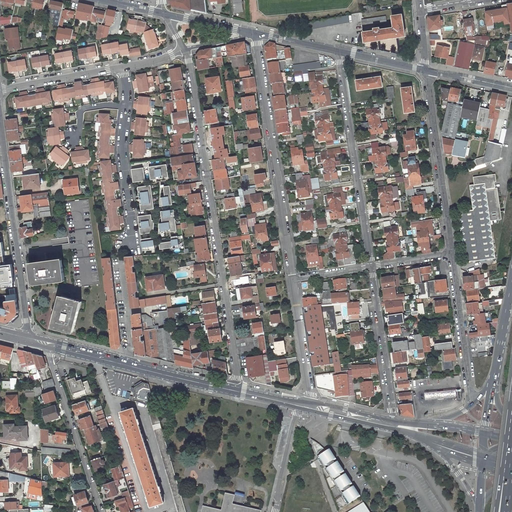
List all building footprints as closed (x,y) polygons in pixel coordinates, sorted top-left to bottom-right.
[(46,0),(33,0),(33,4),(32,6),(37,7),(40,8),(44,9),(46,0)] [(169,0),(170,1),(174,6),(191,10),(190,0),(169,0)] [(190,0),(191,10),(207,13),(205,0),(190,0)] [(233,0),(235,12),(243,11),(241,0),(233,0)] [(64,4),(52,1),(50,7),(55,8),(55,10),(59,11),(59,9),(62,10),(64,4)] [(94,6),(79,3),(76,18),(80,19),(85,20),(88,20),(89,19),(91,19),(93,10),(94,6)] [(485,12),(488,30),(495,29),(493,22),(504,20),(505,24),(510,23),(507,4),(501,5),(502,9),(499,10),(498,8),(495,9),(496,10),(485,12)] [(65,11),(62,10),(61,15),(60,23),(59,28),(62,28),(64,19),(68,20),(69,17),(73,18),(75,12),(65,10),(65,11)] [(105,12),(93,10),(91,19),(91,21),(96,22),(96,20),(103,22),(104,18),(105,12)] [(118,12),(108,10),(106,20),(105,26),(102,39),(110,37),(111,34),(108,34),(109,31),(110,27),(109,27),(109,25),(113,26),(113,24),(112,23),(112,22),(114,22),(115,17),(117,17),(118,12)] [(365,42),(405,36),(402,15),(402,14),(392,16),(394,28),(380,30),(380,28),(374,28),(375,30),(363,32),(365,42)] [(13,15),(0,17),(1,24),(11,23),(12,17),(13,15)] [(129,19),(127,28),(131,29),(130,31),(135,32),(139,16),(135,15),(134,20),(129,19)] [(309,30),(349,22),(348,15),(308,23),(309,30)] [(440,15),(428,17),(430,30),(441,28),(441,25),(443,24),(442,20),(440,20),(440,15)] [(142,17),(139,16),(135,32),(140,33),(141,31),(144,32),(151,30),(146,25),(146,22),(141,21),(142,17)] [(386,16),(362,20),(362,22),(363,26),(387,22),(386,16)] [(473,19),(464,20),(466,38),(467,40),(470,40),(475,40),(476,40),(476,36),(472,37),(472,34),(474,34),(475,32),(475,30),(473,29),(472,26),(474,24),(473,19)] [(105,26),(99,25),(96,40),(102,39),(105,26)] [(19,42),(18,27),(5,29),(6,39),(8,39),(9,50),(18,49),(17,42),(19,42)] [(151,30),(144,32),(147,40),(156,37),(154,29),(151,30)] [(58,31),(55,47),(62,46),(70,44),(73,34),(58,31)] [(156,37),(147,40),(150,49),(159,46),(156,37)] [(454,60),(453,66),(469,70),(470,66),(471,58),(474,45),(469,43),(470,40),(467,40),(459,40),(454,60)] [(474,45),(471,58),(480,60),(481,54),(483,55),(484,47),(485,41),(482,40),(476,40),(475,40),(474,45)] [(110,44),(113,60),(117,59),(116,53),(120,52),(121,55),(120,52),(119,45),(119,42),(110,44)] [(129,50),(128,44),(119,45),(119,42),(119,45),(120,52),(121,55),(129,53),(130,57),(134,56),(133,49),(129,50)] [(245,42),(221,47),(222,56),(222,57),(232,56),(244,54),(246,54),(251,53),(250,46),(245,42)] [(109,56),(110,60),(113,60),(110,44),(102,45),(103,55),(108,54),(109,56)] [(265,48),(267,63),(268,63),(286,60),(287,61),(292,60),(291,49),(270,44),(265,48)] [(438,45),(435,56),(447,58),(446,65),(453,66),(454,60),(447,58),(450,48),(438,45)] [(95,46),(87,48),(90,64),(94,63),(92,57),(97,56),(95,46)] [(213,58),(222,56),(221,47),(200,51),(196,55),(197,60),(208,59),(213,58)] [(90,64),(87,48),(78,50),(80,59),(85,58),(86,65),(90,64)] [(72,51),(63,52),(66,69),(70,68),(69,61),(74,60),(72,51)] [(63,52),(55,54),(57,64),(62,63),(63,69),(66,69),(63,52)] [(244,54),(232,56),(234,67),(247,65),(246,61),(245,61),(244,54)] [(49,55),(40,57),(43,73),(47,72),(46,66),(51,65),(49,55)] [(222,56),(213,58),(214,60),(216,60),(217,67),(224,65),(222,57),(222,56)] [(40,57),(32,58),(33,68),(38,67),(40,74),(43,73),(40,57)] [(25,59),(17,61),(20,77),(24,77),(22,70),(27,69),(25,59)] [(208,59),(197,60),(199,70),(209,68),(208,59)] [(17,61),(8,63),(10,72),(15,71),(16,78),(20,77),(17,61)] [(320,61),(293,65),(294,72),(302,71),(321,68),(320,61)] [(496,63),(486,61),(484,73),(493,75),(496,63)] [(268,65),(270,76),(280,74),(278,63),(268,65)] [(249,65),(239,67),(241,77),(251,75),(249,65)] [(180,67),(170,69),(172,82),(183,80),(180,67)] [(302,71),(294,72),(295,80),(303,79),(302,71)] [(137,80),(133,81),(134,85),(150,82),(149,77),(147,77),(146,74),(136,75),(137,80)] [(280,74),(270,76),(271,85),(273,85),(281,84),(280,74)] [(309,75),(311,86),(312,86),(312,91),(318,90),(316,78),(315,74),(309,75)] [(381,76),(356,80),(358,90),(382,86),(381,76)] [(219,77),(206,79),(207,84),(208,84),(210,93),(221,91),(219,77)] [(254,77),(243,78),(246,93),(257,91),(254,77)] [(92,84),(87,84),(89,94),(93,93),(93,96),(98,95),(95,78),(92,79),(92,84)] [(99,78),(95,78),(98,95),(103,94),(103,91),(106,91),(107,97),(106,91),(104,81),(99,82),(99,78)] [(110,80),(104,81),(106,91),(107,97),(111,97),(110,92),(115,91),(113,82),(110,82),(110,80)] [(183,80),(172,82),(174,92),(184,90),(183,80)] [(229,80),(226,81),(228,98),(233,97),(234,97),(232,80),(229,80)] [(82,81),(78,82),(81,98),(86,97),(86,95),(89,94),(87,84),(82,85),(82,81)] [(78,82),(74,82),(75,87),(71,88),(72,97),(76,97),(76,99),(81,98),(78,82)] [(150,82),(134,85),(134,88),(139,88),(140,92),(149,91),(149,87),(151,87),(150,82)] [(65,84),(61,85),(64,101),(69,100),(69,98),(72,97),(71,88),(66,89),(65,84)] [(281,84),(273,85),(275,96),(285,94),(283,84),(281,84)] [(61,85),(58,85),(58,90),(53,91),(55,100),(59,100),(59,102),(64,101),(61,85)] [(402,88),(405,113),(415,111),(412,87),(402,88)] [(461,90),(451,87),(451,90),(449,99),(459,101),(459,97),(461,97),(461,94),(460,94),(461,90)] [(44,88),(40,89),(43,104),(43,105),(49,104),(48,102),(52,101),(50,91),(45,92),(44,88)] [(451,90),(442,88),(443,99),(448,100),(449,99),(451,90)] [(38,94),(33,95),(35,105),(43,104),(43,105),(43,104),(40,89),(37,89),(38,94)] [(323,89),(318,90),(320,102),(320,108),(327,107),(325,94),(324,94),(323,89)] [(174,92),(172,92),(173,99),(170,99),(170,101),(177,100),(186,98),(184,90),(174,92)] [(27,91),(23,92),(26,106),(26,107),(35,105),(33,95),(28,96),(27,91)] [(26,106),(23,92),(20,92),(21,97),(16,98),(16,102),(14,103),(15,108),(26,106),(26,107),(26,106)] [(489,109),(480,107),(478,118),(476,125),(476,127),(480,128),(480,126),(491,128),(499,94),(493,93),(492,96),(491,95),(490,99),(491,100),(489,109)] [(507,96),(499,94),(491,128),(485,156),(483,164),(491,161),(500,159),(506,129),(502,128),(499,143),(492,142),(494,134),(495,134),(501,106),(504,106),(506,101),(507,102),(507,99),(506,99),(507,96)] [(293,96),(290,96),(291,105),(296,104),(297,108),(299,108),(298,95),(293,96)] [(134,101),(134,104),(150,106),(151,101),(149,101),(149,97),(140,96),(139,101),(134,101)] [(242,98),(244,110),(250,109),(251,112),(256,111),(254,96),(242,98)] [(273,99),(275,112),(287,110),(285,97),(273,99)] [(186,98),(177,100),(179,111),(187,109),(186,98)] [(481,105),(464,101),(461,114),(478,118),(480,107),(481,105)] [(163,103),(163,107),(165,115),(173,114),(173,113),(174,113),(172,102),(166,103),(166,102),(163,103)] [(463,107),(448,103),(442,132),(443,135),(456,138),(463,107)] [(150,106),(134,104),(134,108),(138,108),(137,113),(147,115),(148,111),(150,111),(150,106)] [(52,113),(53,119),(69,116),(68,113),(64,113),(63,108),(54,110),(54,113),(52,113)] [(216,108),(205,110),(207,124),(218,122),(216,108)] [(292,119),(293,122),(301,121),(299,108),(297,108),(292,109),(293,119),(292,119)] [(369,119),(369,122),(375,121),(373,109),(367,110),(368,119),(369,119)] [(287,110),(275,112),(277,125),(288,123),(288,118),(287,110)] [(173,113),(173,114),(174,124),(189,122),(188,111),(174,113),(173,113)] [(224,112),(226,126),(233,124),(231,115),(231,111),(224,112)] [(100,117),(97,117),(97,122),(114,123),(114,120),(109,119),(110,114),(100,114),(100,117)] [(250,126),(250,129),(259,128),(257,114),(247,115),(249,126),(250,126)] [(69,116),(53,119),(53,124),(55,123),(56,127),(58,127),(66,126),(65,121),(69,120),(69,116)] [(132,122),(132,125),(148,127),(149,122),(146,122),(147,118),(137,117),(136,122),(132,122)] [(322,117),(316,118),(317,126),(318,126),(318,129),(324,129),(322,117)] [(17,119),(6,120),(7,130),(18,129),(17,119)] [(380,120),(375,121),(377,133),(383,132),(382,125),(381,125),(380,120)] [(97,122),(102,123),(101,126),(99,126),(99,131),(115,132),(115,128),(111,128),(111,123),(114,123),(97,122)] [(181,134),(191,132),(189,123),(171,126),(173,135),(181,134)] [(288,123),(277,125),(278,134),(283,134),(283,136),(290,135),(288,123)] [(226,126),(208,128),(210,140),(216,139),(234,136),(234,132),(233,124),(226,126)] [(148,127),(132,125),(131,129),(136,129),(135,134),(145,136),(145,132),(147,132),(148,127)] [(56,127),(49,128),(49,131),(47,132),(48,137),(64,135),(63,131),(59,132),(58,127),(56,127)] [(333,140),(333,141),(335,141),(333,127),(329,128),(324,129),(326,141),(333,140)] [(259,128),(250,129),(250,130),(251,133),(251,134),(252,139),(255,138),(257,138),(261,138),(260,128),(259,128)] [(18,129),(7,130),(9,141),(20,139),(19,136),(21,136),(21,133),(19,133),(18,129)] [(319,133),(315,133),(316,139),(319,139),(319,142),(326,141),(324,129),(318,129),(318,130),(319,133)] [(115,132),(99,131),(99,136),(101,137),(101,140),(110,140),(111,136),(115,136),(115,132)] [(404,135),(405,140),(415,139),(414,131),(407,131),(408,134),(404,135)] [(171,143),(172,147),(181,146),(179,138),(182,138),(181,134),(173,135),(174,143),(171,143)] [(64,135),(48,137),(48,142),(51,142),(51,145),(61,144),(60,139),(64,138),(64,135)] [(216,139),(219,159),(237,156),(238,156),(237,150),(236,145),(235,137),(234,136),(216,139)] [(455,141),(443,138),(445,150),(445,154),(452,155),(452,153),(455,141)] [(134,144),(130,144),(130,148),(146,148),(146,143),(144,143),(144,139),(134,139),(134,144)] [(416,149),(415,139),(405,140),(406,149),(407,150),(416,149)] [(98,143),(98,148),(114,149),(115,146),(110,145),(110,140),(101,140),(100,143),(98,143)] [(468,142),(455,140),(455,141),(452,153),(464,156),(466,147),(467,148),(468,142)] [(370,156),(370,161),(375,160),(381,160),(379,148),(379,147),(378,142),(372,143),(373,148),(374,156),(370,156)] [(172,147),(170,148),(172,158),(171,158),(172,166),(195,162),(192,144),(181,146),(172,147)] [(56,146),(50,154),(53,156),(52,158),(56,161),(66,148),(63,146),(60,150),(56,146)] [(83,146),(79,147),(82,163),(87,162),(86,160),(90,160),(89,150),(84,151),(83,146)] [(261,146),(249,148),(251,163),(263,161),(261,146)] [(381,160),(386,159),(386,156),(388,155),(388,154),(391,153),(390,148),(388,146),(379,147),(379,148),(381,160)] [(76,152),(71,152),(73,162),(76,161),(76,164),(82,163),(79,147),(76,147),(76,152)] [(66,148),(56,161),(60,164),(61,163),(64,165),(70,157),(66,154),(69,150),(66,148)] [(114,149),(98,148),(98,154),(100,154),(100,157),(109,158),(110,153),(114,153),(114,149)] [(146,148),(130,148),(130,152),(134,152),(134,157),(144,157),(144,153),(146,153),(146,148)] [(330,168),(335,167),(334,162),(335,162),(335,157),(337,157),(336,154),(341,154),(340,148),(327,150),(327,152),(330,168)] [(292,150),(293,158),(303,156),(302,151),(299,152),(298,149),(292,150)] [(21,150),(10,151),(11,161),(22,160),(21,150)] [(327,152),(321,153),(323,164),(324,164),(324,168),(330,168),(327,152)] [(219,159),(213,160),(214,170),(225,168),(224,159),(225,159),(225,160),(227,159),(228,162),(238,160),(238,157),(237,156),(219,159)] [(303,156),(293,158),(294,164),(294,166),(305,165),(304,161),(303,156)] [(409,168),(409,173),(420,171),(418,163),(416,163),(415,156),(408,157),(409,161),(404,161),(405,168),(409,168)] [(483,164),(485,156),(475,159),(477,166),(483,164)] [(386,159),(381,160),(383,172),(389,171),(388,163),(387,164),(386,159)] [(22,160),(11,161),(13,172),(24,170),(22,160)] [(111,160),(101,162),(101,165),(99,165),(100,171),(116,168),(116,165),(111,165),(111,160)] [(492,164),(491,161),(483,164),(477,166),(468,169),(469,171),(492,164)] [(195,162),(172,166),(174,180),(197,176),(195,162)] [(169,177),(167,164),(149,167),(151,180),(169,177)] [(145,180),(144,167),(143,167),(132,169),(133,182),(145,180)] [(335,167),(330,168),(332,180),(338,179),(337,171),(336,171),(335,167)] [(116,168),(100,171),(101,176),(103,176),(103,179),(113,177),(112,173),(117,172),(116,168)] [(404,178),(406,190),(413,189),(412,185),(421,184),(420,171),(409,173),(410,177),(404,178)] [(39,173),(25,175),(26,182),(24,183),(25,189),(41,187),(39,173)] [(473,210),(458,212),(465,262),(496,258),(491,221),(502,219),(497,188),(494,188),(493,182),(496,182),(495,174),(473,177),(474,184),(470,185),(473,210)] [(113,177),(103,179),(104,182),(102,182),(102,188),(119,185),(118,182),(114,182),(113,177)] [(228,177),(216,179),(217,190),(221,189),(226,189),(230,188),(228,177)] [(78,179),(64,181),(66,194),(80,192),(78,179)] [(307,181),(296,182),(298,190),(308,189),(307,181)] [(180,195),(180,196),(189,194),(191,194),(191,190),(190,183),(179,185),(180,195)] [(119,185),(102,188),(103,193),(105,192),(106,196),(115,194),(115,190),(119,189),(119,185)] [(154,209),(151,185),(138,187),(141,210),(154,209)] [(173,204),(170,185),(164,186),(164,185),(161,185),(161,187),(164,187),(165,197),(160,198),(160,206),(173,204)] [(391,186),(385,187),(387,199),(392,198),(397,197),(396,187),(392,188),(391,186)] [(334,195),(336,207),(341,206),(346,205),(344,193),(342,193),(341,187),(333,189),(334,195)] [(381,196),(381,200),(387,199),(385,187),(379,188),(380,197),(381,196)] [(308,189),(298,190),(299,198),(309,197),(308,189)] [(21,196),(22,207),(17,208),(18,212),(34,210),(35,217),(51,215),(50,205),(48,192),(31,194),(21,196)] [(191,194),(189,194),(190,204),(201,202),(200,193),(191,194)] [(252,202),(252,203),(263,202),(262,196),(261,194),(261,193),(256,194),(251,195),(252,202)] [(115,194),(106,196),(106,199),(104,200),(105,205),(121,202),(121,199),(116,199),(115,194)] [(334,195),(328,196),(329,203),(330,203),(330,207),(336,207),(334,195)] [(414,205),(424,204),(423,195),(413,197),(414,205)] [(225,198),(225,199),(227,209),(237,208),(236,203),(238,203),(238,200),(235,200),(235,197),(227,198),(225,198)] [(392,198),(387,199),(389,211),(395,210),(394,203),(393,203),(392,198)] [(89,199),(64,202),(75,287),(100,284),(89,199)] [(389,215),(389,211),(387,199),(381,200),(382,203),(381,203),(383,216),(389,215)] [(121,202),(105,205),(106,210),(108,210),(108,213),(118,211),(117,207),(122,206),(121,202)] [(201,202),(190,204),(192,215),(204,213),(203,207),(202,207),(201,202)] [(263,202),(252,203),(253,211),(264,210),(263,202)] [(425,212),(424,204),(414,205),(414,210),(418,210),(419,213),(425,212)] [(341,206),(336,207),(338,219),(344,218),(343,210),(342,211),(341,206)] [(330,207),(326,208),(327,217),(331,217),(331,220),(338,219),(336,207),(330,207)] [(177,231),(174,209),(161,211),(163,223),(159,223),(159,233),(165,233),(165,229),(170,229),(171,232),(177,231)] [(118,211),(108,213),(109,216),(106,216),(107,222),(123,219),(123,216),(119,216),(118,211)] [(312,213),(301,214),(303,223),(313,221),(312,213)] [(154,232),(154,220),(152,220),(151,214),(138,216),(141,234),(154,232)] [(242,223),(240,223),(241,228),(242,228),(244,235),(249,234),(247,219),(247,217),(241,218),(242,223)] [(123,219),(107,222),(108,227),(110,227),(111,230),(120,229),(120,224),(124,223),(123,219)] [(25,227),(20,228),(22,239),(34,236),(32,221),(24,223),(25,227)] [(303,223),(300,223),(299,225),(300,229),(301,230),(304,230),(304,231),(314,229),(313,221),(303,223)] [(318,222),(317,222),(318,229),(327,228),(326,221),(318,222)] [(255,225),(257,233),(267,232),(267,231),(266,223),(261,224),(255,225)] [(196,234),(197,238),(207,237),(205,225),(195,226),(196,233),(194,233),(195,234),(196,234)] [(387,240),(393,239),(391,227),(385,228),(386,237),(387,237),(387,240)] [(340,235),(342,247),(347,246),(347,243),(348,243),(345,228),(339,229),(340,233),(340,235)] [(418,232),(418,237),(429,236),(427,228),(421,229),(421,232),(418,232)] [(257,233),(258,244),(262,243),(262,241),(268,240),(267,232),(257,233)] [(337,235),(334,236),(335,243),(336,243),(336,248),(342,247),(340,235),(340,233),(337,234),(337,235)] [(249,235),(230,238),(232,254),(243,252),(241,240),(250,239),(249,235)] [(179,248),(178,236),(171,237),(172,241),(159,243),(160,249),(173,247),(173,249),(179,248)] [(422,245),(423,254),(431,252),(429,236),(418,237),(420,246),(422,245)] [(155,250),(154,237),(141,239),(143,250),(155,250)] [(197,238),(196,239),(197,251),(198,251),(209,250),(207,237),(197,238)] [(398,238),(393,239),(395,251),(401,250),(400,241),(399,241),(398,238)] [(387,243),(389,259),(395,258),(395,251),(393,239),(387,240),(388,243),(387,243)] [(317,245),(306,247),(307,255),(318,253),(317,245)] [(347,246),(342,247),(344,259),(345,266),(356,264),(353,245),(347,246)] [(342,247),(336,248),(337,252),(336,253),(338,267),(345,266),(344,259),(342,247)] [(260,248),(252,249),(252,254),(253,259),(257,259),(256,254),(260,253),(260,248)] [(209,250),(198,251),(198,255),(196,255),(197,258),(199,258),(199,261),(210,260),(209,250)] [(274,253),(260,255),(261,263),(272,262),(275,261),(274,253)] [(318,253),(307,255),(309,266),(319,265),(320,270),(324,269),(322,257),(318,257),(318,253)] [(229,257),(230,264),(241,262),(240,256),(240,255),(229,257)] [(134,256),(125,257),(128,282),(137,281),(136,272),(133,273),(132,266),(135,265),(134,256)] [(111,258),(102,258),(103,268),(106,267),(106,274),(104,275),(106,293),(109,293),(109,300),(106,300),(107,309),(116,308),(111,258)] [(31,263),(34,284),(55,281),(55,280),(65,279),(62,260),(53,261),(53,260),(31,263)] [(272,262),(261,263),(263,271),(277,269),(275,261),(272,262)] [(195,265),(190,266),(191,268),(195,267),(196,272),(194,272),(194,277),(206,276),(204,263),(195,265)] [(0,283),(15,282),(13,264),(0,264),(0,283)] [(406,270),(407,277),(412,277),(412,278),(411,278),(412,284),(419,283),(422,283),(421,274),(420,268),(417,268),(417,267),(415,267),(415,269),(406,270)] [(242,268),(231,270),(232,276),(243,274),(242,268)] [(463,277),(464,283),(474,282),(479,281),(484,279),(483,276),(481,277),(479,269),(468,272),(469,276),(463,277)] [(243,274),(243,277),(240,278),(241,282),(244,281),(244,285),(250,284),(249,276),(252,276),(254,286),(257,286),(255,273),(255,272),(248,273),(243,274)] [(163,275),(146,278),(148,291),(164,288),(162,281),(164,281),(163,275)] [(382,278),(383,288),(395,286),(394,276),(382,278)] [(349,279),(334,281),(335,291),(339,290),(339,292),(341,291),(341,290),(347,289),(346,284),(350,284),(349,279)] [(447,291),(446,279),(436,280),(437,292),(447,291)] [(137,281),(128,282),(131,308),(140,307),(151,305),(167,303),(166,296),(139,300),(139,298),(136,298),(135,291),(138,291),(137,281)] [(479,281),(474,282),(464,283),(465,289),(473,288),(473,289),(478,289),(480,289),(479,281)] [(329,282),(323,283),(324,290),(328,289),(328,291),(323,291),(324,306),(333,305),(331,295),(329,282)] [(349,288),(350,291),(352,290),(358,290),(357,282),(351,282),(352,288),(349,288)] [(422,283),(419,283),(421,294),(418,294),(419,299),(422,298),(428,298),(428,293),(426,282),(422,283)] [(245,287),(240,288),(241,294),(245,293),(246,298),(252,297),(251,289),(252,288),(252,287),(252,286),(251,287),(245,287)] [(396,288),(395,286),(383,288),(384,294),(385,294),(385,297),(383,297),(384,301),(397,300),(404,300),(404,294),(392,295),(392,293),(395,292),(394,288),(396,288)] [(267,288),(268,296),(272,295),(277,295),(275,287),(267,288)] [(478,289),(473,289),(467,290),(468,301),(480,300),(479,298),(479,296),(478,289)] [(203,292),(204,303),(215,301),(215,298),(214,295),(214,291),(203,292)] [(331,295),(333,305),(336,305),(340,304),(348,304),(353,304),(353,302),(348,302),(347,294),(331,295)] [(19,312),(16,295),(6,296),(8,309),(7,308),(7,307),(4,306),(4,304),(0,303),(0,304),(0,319),(8,321),(11,321),(18,314),(19,312)] [(53,326),(74,331),(79,310),(78,310),(80,301),(61,296),(59,305),(58,305),(53,326)] [(384,301),(381,301),(382,305),(389,304),(389,306),(388,306),(388,311),(390,311),(391,314),(392,314),(399,313),(397,300),(384,301)] [(435,301),(437,312),(449,310),(447,300),(435,301)] [(204,303),(203,303),(205,314),(217,312),(215,301),(204,303)] [(482,301),(467,303),(468,315),(483,313),(482,301)] [(254,303),(254,305),(253,306),(243,307),(244,311),(244,314),(245,318),(256,317),(255,310),(261,309),(260,307),(260,304),(260,302),(254,303)] [(167,303),(151,305),(152,312),(160,311),(168,310),(168,309),(167,307),(167,303)] [(353,304),(348,304),(349,316),(360,315),(360,311),(361,310),(361,303),(358,303),(353,304)] [(321,306),(305,308),(314,367),(330,365),(325,335),(324,327),(322,313),(336,311),(336,305),(333,305),(324,306),(322,306),(321,306)] [(168,309),(168,310),(169,318),(169,319),(175,318),(174,312),(182,311),(181,307),(172,308),(168,309)] [(116,308),(107,309),(109,329),(112,329),(113,335),(110,335),(111,347),(112,347),(117,349),(121,345),(116,308)] [(168,310),(160,311),(162,320),(169,318),(168,310)] [(174,326),(170,327),(171,335),(176,334),(184,333),(189,332),(194,332),(209,329),(219,328),(217,312),(205,314),(205,319),(204,319),(204,321),(206,321),(206,325),(202,326),(201,325),(193,326),(193,324),(191,324),(191,326),(174,329),(174,326)] [(141,313),(132,314),(134,330),(135,337),(137,353),(146,356),(145,340),(142,341),(141,335),(144,335),(142,323),(139,324),(139,319),(142,318),(142,323),(147,322),(146,315),(146,314),(141,315),(141,313)] [(392,314),(388,315),(390,324),(396,323),(395,321),(401,321),(400,313),(399,313),(394,314),(392,314)] [(271,315),(272,323),(276,322),(281,322),(280,314),(271,315)] [(145,340),(146,356),(175,363),(171,335),(170,327),(159,328),(158,325),(153,326),(152,318),(146,315),(147,322),(142,323),(144,335),(145,340)] [(263,322),(253,323),(254,333),(264,332),(263,322)] [(389,325),(390,334),(400,333),(401,332),(401,329),(400,323),(389,325)] [(450,334),(449,323),(438,325),(440,335),(450,334)] [(343,324),(334,326),(335,333),(336,336),(341,335),(345,334),(344,329),(343,324)] [(334,326),(324,327),(325,335),(335,333),(334,326)] [(219,328),(209,329),(210,336),(209,336),(209,338),(210,338),(211,342),(222,341),(220,328),(219,328)] [(351,333),(353,345),(364,343),(364,338),(365,338),(365,336),(365,335),(365,332),(364,331),(363,331),(362,331),(351,333)] [(176,334),(171,335),(175,363),(194,367),(190,345),(191,345),(189,332),(184,333),(185,346),(178,347),(176,334)] [(194,332),(189,332),(191,345),(202,343),(201,338),(195,339),(194,332)] [(409,342),(410,350),(418,349),(424,348),(422,337),(422,334),(414,334),(415,341),(409,342)] [(240,344),(237,345),(238,354),(261,350),(261,351),(267,350),(265,335),(255,337),(251,337),(245,338),(245,339),(239,340),(240,344)] [(494,335),(476,337),(478,352),(487,351),(486,347),(488,347),(488,346),(492,345),(491,337),(494,336),(494,335)] [(428,336),(422,337),(424,348),(424,352),(442,349),(453,348),(452,342),(434,344),(435,347),(430,348),(428,336)] [(283,337),(274,338),(276,350),(274,351),(274,356),(286,354),(285,349),(283,337)] [(407,340),(393,342),(395,352),(405,350),(409,350),(407,340)] [(10,360),(13,348),(4,346),(0,360),(7,361),(8,359),(10,360)] [(455,348),(453,348),(442,349),(442,351),(444,351),(445,362),(444,362),(443,362),(445,369),(453,368),(452,359),(456,359),(455,348)] [(28,366),(24,350),(18,349),(17,353),(19,357),(21,367),(28,366)] [(28,366),(29,370),(37,368),(32,352),(24,350),(28,366)] [(395,352),(393,352),(395,363),(407,361),(405,350),(395,352)] [(192,352),(192,354),(194,365),(206,363),(207,370),(211,371),(209,357),(209,354),(208,351),(194,354),(194,352),(192,352)] [(38,370),(47,367),(46,362),(48,362),(46,356),(32,352),(37,368),(38,370)] [(339,353),(333,354),(336,373),(342,372),(341,365),(339,353)] [(248,357),(251,377),(252,379),(254,381),(271,385),(269,371),(268,364),(264,365),(262,355),(248,357)] [(213,360),(214,372),(228,375),(225,357),(219,356),(218,361),(213,360)] [(276,360),(268,361),(268,364),(269,371),(277,370),(276,360)] [(374,365),(352,367),(352,370),(353,378),(353,379),(371,377),(370,373),(378,373),(377,365),(374,365)] [(281,369),(279,369),(281,382),(287,382),(290,380),(288,368),(287,366),(281,367),(281,369)] [(406,366),(396,367),(397,379),(398,379),(398,381),(408,380),(406,366)] [(336,373),(315,376),(317,388),(336,393),(337,398),(355,396),(354,388),(354,384),(353,379),(353,378),(352,370),(348,371),(349,378),(347,378),(347,371),(342,372),(336,373)] [(80,374),(67,379),(74,397),(92,391),(86,376),(81,378),(80,374)] [(52,378),(41,382),(44,389),(55,385),(52,378)] [(408,380),(398,381),(397,381),(398,388),(404,387),(404,390),(407,389),(407,387),(411,386),(410,380),(408,380)] [(372,382),(354,384),(354,388),(361,387),(363,398),(367,398),(367,399),(370,399),(370,397),(374,397),(373,386),(372,386),(372,382)] [(36,396),(42,394),(40,385),(33,387),(36,396)] [(137,397),(154,402),(150,388),(144,387),(139,390),(137,397)] [(46,403),(57,399),(53,390),(43,393),(46,403)] [(456,390),(443,391),(444,398),(456,397),(456,390)] [(437,391),(425,392),(425,400),(438,399),(437,391)] [(413,403),(411,392),(399,393),(400,399),(410,398),(410,403),(413,403)] [(17,395),(7,396),(8,409),(18,408),(17,395)] [(85,400),(73,404),(77,414),(88,410),(85,400)] [(147,403),(178,511),(186,511),(155,405),(147,403)] [(415,416),(413,403),(410,403),(401,404),(402,414),(415,416)] [(55,405),(43,409),(44,413),(43,413),(46,421),(58,417),(57,412),(59,412),(56,405),(55,405)] [(134,407),(121,411),(152,505),(164,501),(161,490),(162,489),(161,486),(159,486),(153,466),(154,466),(153,462),(152,462),(146,446),(147,445),(146,441),(145,441),(139,422),(140,422),(139,418),(137,418),(134,407)] [(106,421),(102,408),(95,410),(99,424),(106,421)] [(85,429),(94,426),(90,416),(79,420),(82,430),(84,429),(85,429)] [(235,417),(213,506),(237,511),(252,511),(273,426),(235,417)] [(106,421),(99,424),(102,431),(109,429),(106,421)] [(101,435),(99,429),(97,429),(95,425),(94,426),(85,429),(90,444),(101,440),(99,436),(101,435)] [(15,426),(5,426),(5,440),(17,440),(17,442),(27,441),(27,428),(15,428),(15,426)] [(57,431),(55,441),(62,442),(63,438),(66,438),(67,433),(57,431)] [(326,444),(322,440),(317,437),(311,434),(319,456),(319,455),(319,454),(319,453),(319,452),(320,451),(320,450),(321,449),(322,448),(323,448),(324,447),(325,447),(326,447),(327,447),(328,447),(329,447),(326,444)] [(373,511),(354,481),(342,462),(329,447),(328,447),(327,447),(326,447),(325,447),(324,447),(323,448),(322,448),(321,449),(320,450),(320,451),(319,452),(319,453),(319,454),(319,455),(319,456),(342,511),(373,511)] [(21,453),(12,453),(12,462),(11,462),(11,467),(21,466),(22,469),(28,469),(28,456),(22,456),(21,456),(21,453)] [(104,467),(100,457),(93,459),(96,470),(104,467)] [(69,462),(54,463),(55,477),(69,476),(68,466),(69,466),(69,462)] [(109,470),(113,481),(124,477),(121,466),(109,470)] [(16,474),(0,470),(0,490),(9,490),(8,481),(16,481),(16,474)] [(124,477),(113,481),(115,487),(117,486),(123,484),(126,483),(124,477)] [(42,480),(33,478),(32,484),(31,492),(42,495),(43,495),(42,485),(42,480)] [(111,482),(106,483),(104,484),(108,497),(117,494),(115,487),(113,481),(112,481),(111,482)] [(75,494),(78,506),(81,505),(89,502),(85,491),(75,494)] [(135,511),(132,511),(130,511),(129,508),(134,507),(130,495),(127,496),(119,499),(121,504),(119,505),(121,511),(135,511)]
